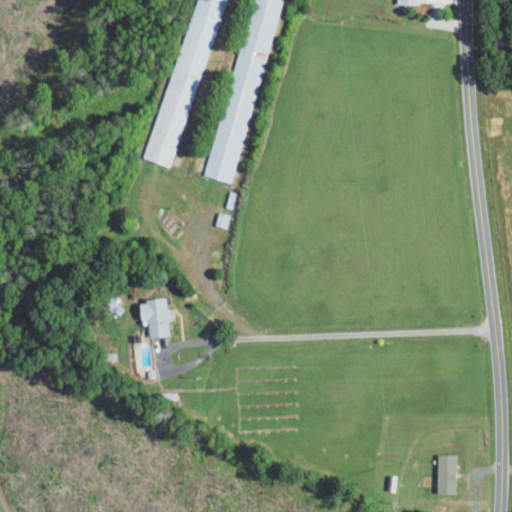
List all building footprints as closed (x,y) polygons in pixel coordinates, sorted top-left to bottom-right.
[(192,0),(146,159),(173,167),(222,0),(192,0)] [(232,183),(279,0),(250,0),(204,175),(232,183)] [(229,215),(217,211),(213,225),(225,228),(229,215)] [(169,335),(167,307),(165,307),(164,298),(137,300),(138,319),(146,318),(147,336),(169,335)] [(453,493),(453,455),(435,454),(435,493),(453,493)]
